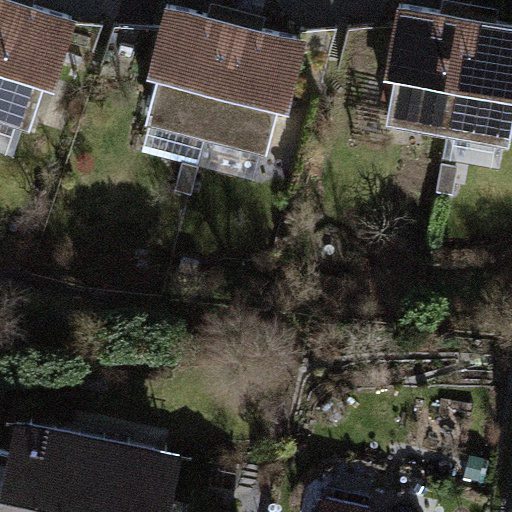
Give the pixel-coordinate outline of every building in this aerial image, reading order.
[(72,17),(18,0),(0,0),(0,154),(9,157),(33,83),(47,87),(72,17)] [(462,12),(394,0),(391,0),(378,72),(395,75),(387,118),(441,128),(462,12)] [(229,21),(159,1),(140,73),(156,77),(137,148),(194,163),(229,21)] [(511,20),(462,12),(441,128),(436,157),(498,168),(511,97),(511,96),(511,20)] [(303,39),(229,21),(194,163),(250,181),(271,106),(284,110),(303,39)] [(191,167),(177,163),(170,188),(185,192),(191,167)] [(452,166),(436,163),(432,189),(448,192),(452,166)] [(179,453),(13,421),(6,459),(0,458),(0,511),(210,511),(169,504),(179,453)] [(361,511),(363,504),(315,494),(311,511),(361,511)]
